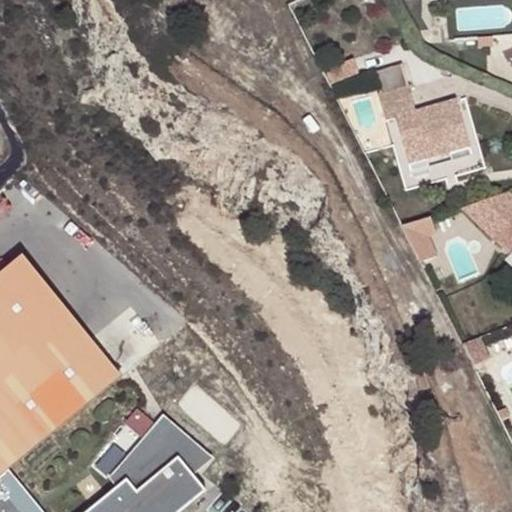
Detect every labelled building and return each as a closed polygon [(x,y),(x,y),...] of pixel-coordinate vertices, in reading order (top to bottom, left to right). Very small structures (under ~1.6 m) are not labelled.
[(410,81),(380,89),(386,115),(396,112),(407,158),(469,143),(458,97),(416,107),(410,81)] [(511,211),(496,229),(511,243),(511,241),(511,211)] [(419,262),(442,256),(433,217),(409,223),(419,262)] [(23,259),(0,277),(0,511),(182,511),(205,493),(190,475),(176,459),(189,445),(164,426),(122,474),(126,481),(87,511),(32,511),(3,475),(120,377),(88,338),(78,346),(53,317),(64,308),(23,259)] [(78,346),(88,338),(64,308),(53,317),(78,346)] [(481,327),(463,334),(474,356),(491,348),(481,327)] [(510,407),(505,398),(497,401),(502,411),(510,407)] [(147,436),(157,419),(138,408),(128,426),(147,436)] [(189,445),(176,459),(190,475),(205,459),(191,443),(189,445)]
